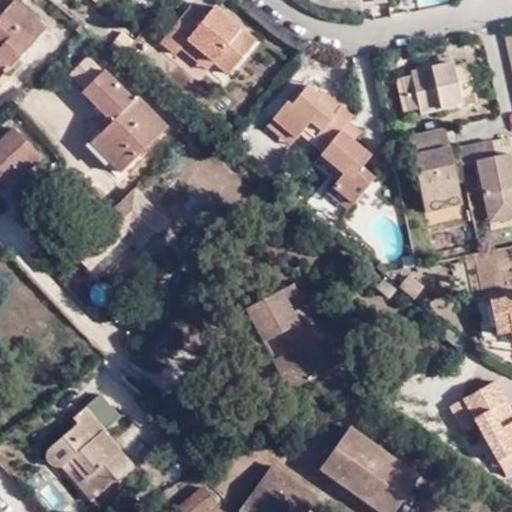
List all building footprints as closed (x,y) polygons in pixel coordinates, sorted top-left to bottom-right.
[(0,77),(1,78),(46,28),(15,0),(0,16),(0,77)] [(190,34),(216,56),(230,68),(257,36),(216,1),(205,13),(191,2),(163,36),(178,49),(184,42),(190,34)] [(209,63),(216,56),(190,34),(184,42),(209,63)] [(452,53),(422,59),(423,66),(453,60),(452,53)] [(453,60),(423,66),(413,68),(414,73),(421,106),(421,110),(462,102),(460,93),(475,90),(469,61),(454,64),(453,60)] [(95,102),(116,81),(106,70),(84,91),(95,102)] [(410,108),(421,106),(414,73),(403,75),(410,108)] [(136,101),(116,81),(95,102),(114,121),(136,101)] [(348,196),(360,193),(374,176),(361,165),(354,159),(363,148),(354,140),(361,130),(349,120),(353,115),(340,105),(334,113),(318,99),(322,94),(308,83),(292,102),(289,98),(275,116),(298,135),(306,126),(312,119),(322,127),(317,134),(313,139),(325,149),(319,156),(331,166),(334,163),(337,159),(345,166),(342,170),(332,184),(348,196)] [(477,99),(475,90),(460,93),(462,102),(477,99)] [(324,92),(322,94),(318,99),(334,113),(340,105),(324,92)] [(168,127),(139,97),(136,101),(114,121),(101,135),(118,152),(110,159),(122,172),(168,127)] [(275,116),(271,121),(293,141),(298,135),(275,116)] [(306,126),(317,134),(322,127),(312,119),(306,126)] [(447,125),(412,132),(427,207),(461,200),(447,125)] [(42,156),(14,127),(0,140),(0,179),(17,197),(30,185),(22,175),(42,156)] [(118,176),(122,172),(110,159),(118,152),(101,135),(90,146),(118,176)] [(511,164),(509,150),(494,154),(491,139),(459,145),(463,163),(478,160),(488,211),(511,206),(511,164)] [(370,154),(363,148),(354,159),(361,165),(370,154)] [(334,163),(342,170),(345,166),(337,159),(334,163)] [(277,193),(264,183),(255,194),(268,205),(277,193)] [(338,198),(348,196),(332,184),(328,189),(338,198)] [(135,206),(143,197),(136,189),(73,251),(90,268),(128,231),(144,216),(135,206)] [(349,206),(353,200),(348,196),(338,198),(349,206)] [(164,221),(143,197),(135,206),(144,216),(128,231),(140,245),(164,221)] [(511,213),(511,206),(488,211),(489,218),(511,213)] [(404,259),(407,271),(420,269),(417,257),(404,259)] [(412,276),(403,288),(418,301),(427,289),(412,276)] [(296,281),(282,289),(289,303),(293,311),(308,303),(296,281)] [(291,388),(329,368),(320,349),(328,344),(327,342),(308,303),(293,311),(289,303),(282,289),(249,306),(266,339),(280,333),(288,329),(296,346),(288,350),(275,357),(291,388)] [(511,296),(493,300),(499,333),(511,330),(511,296)] [(280,333),(288,350),(296,346),(288,329),(280,333)] [(500,339),(511,337),(511,330),(499,333),(500,339)] [(334,338),(327,342),(328,344),(320,349),(329,368),(345,360),(334,338)] [(501,463),(511,456),(511,423),(510,421),(511,419),(511,409),(498,384),(468,401),(501,463)] [(101,490),(113,480),(131,465),(101,431),(118,416),(100,393),(72,417),(78,424),(50,447),(49,448),(49,449),(48,450),(48,452),(47,454),(48,455),(48,458),(49,459),(50,460),(51,461),(52,462),(53,463),(55,464),(56,465),(58,464),(60,464),(62,464),(63,464),(66,462),(72,458),(100,490),(101,490)] [(315,466),(380,511),(385,511),(413,472),(344,422),(315,466)] [(92,497),(101,490),(100,490),(72,458),(66,462),(63,464),(92,498),(92,497)] [(234,508),(239,511),(299,511),(312,495),(265,462),(234,508)] [(121,491),(113,480),(101,490),(92,497),(101,507),(121,491)] [(201,484),(173,511),(200,511),(216,497),(201,484)]
